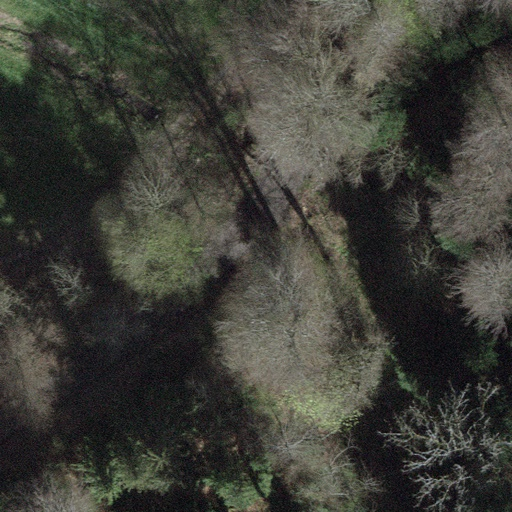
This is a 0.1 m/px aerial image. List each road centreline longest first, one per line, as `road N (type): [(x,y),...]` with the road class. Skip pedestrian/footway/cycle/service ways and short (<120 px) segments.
road 1 (track): [(0,428),(126,342),(251,225),(277,175),(285,134),(264,36),(281,0)]
road 2 (track): [(264,36),(171,147),(82,208),(0,241)]
